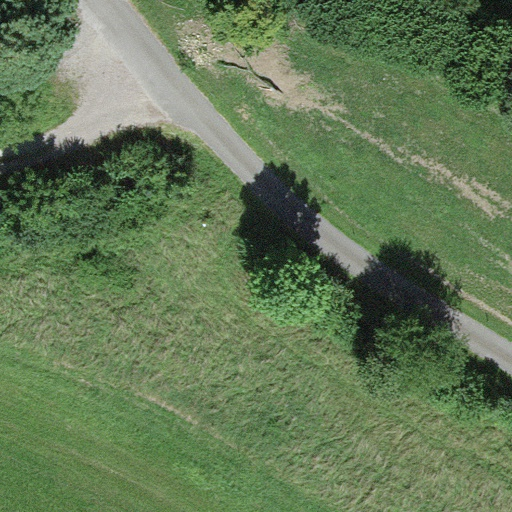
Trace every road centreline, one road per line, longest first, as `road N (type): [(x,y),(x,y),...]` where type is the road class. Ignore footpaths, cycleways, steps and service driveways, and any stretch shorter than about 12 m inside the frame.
road 1 (track): [(89,0),(295,209),(511,360)]
road 2 (track): [(0,152),(56,143),(173,93)]
